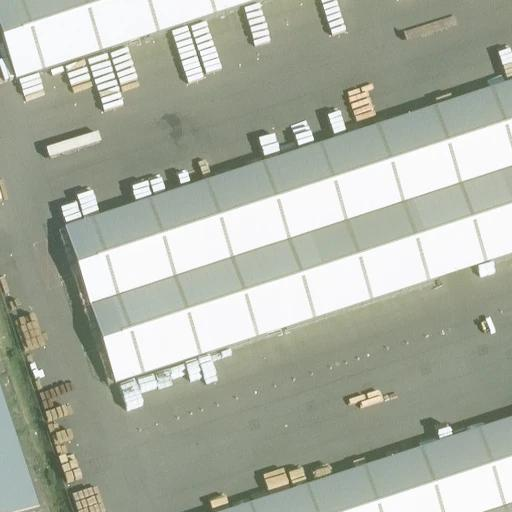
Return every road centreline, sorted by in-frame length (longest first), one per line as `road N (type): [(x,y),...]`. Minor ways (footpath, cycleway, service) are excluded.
road 1 (unknown): [(22,200),(81,372),(130,390),(511,287)]
road 2 (unknown): [(22,200),(511,53)]
road 3 (unknown): [(0,113),(380,0)]
